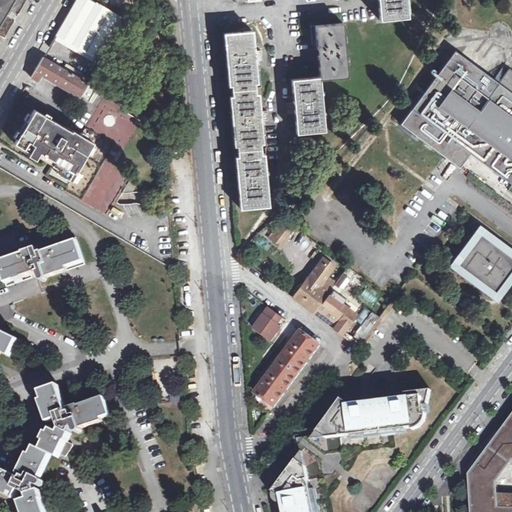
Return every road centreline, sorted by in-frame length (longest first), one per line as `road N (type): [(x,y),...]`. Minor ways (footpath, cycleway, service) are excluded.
road 1 (tertiary): [(190,0),(229,422),(245,511)]
road 2 (residential): [(401,511),(511,362)]
